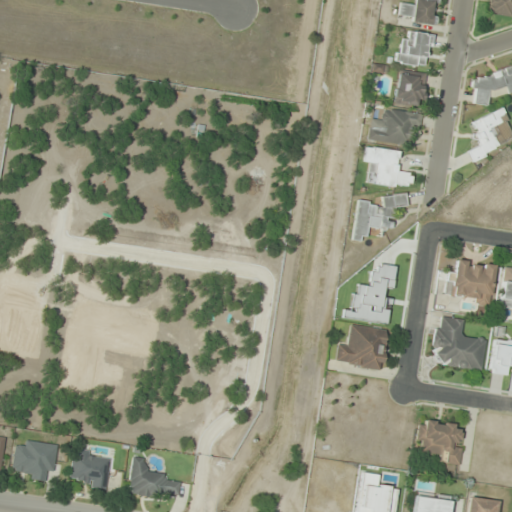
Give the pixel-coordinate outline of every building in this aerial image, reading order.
[(408,15),(407,22),(433,26),(437,0),(413,0),(412,4),(400,1),(398,13),(408,15)] [(511,16),(511,0),(488,0),(487,14),(511,16)] [(399,38),(395,62),(424,67),(430,34),(408,30),(406,39),(399,38)] [(511,74),(475,69),(470,103),(487,105),(489,88),(511,91),(511,74)] [(392,103),(421,106),(425,73),(396,70),(392,103)] [(409,126),(419,127),(421,114),(381,108),(379,120),(369,118),(365,140),(406,146),(409,126)] [(469,122),(479,145),(467,151),(471,160),(499,148),(495,139),(508,134),(498,109),(469,122)] [(361,163),(369,164),(366,183),(409,189),(412,173),(396,171),(399,151),(364,146),(361,163)] [(357,201),(350,238),(364,241),(367,226),(388,230),(390,219),(393,219),(396,206),(404,207),(406,197),(382,193),(380,205),(357,201)] [(494,265),(455,259),(452,274),(446,273),(443,298),(488,304),(494,265)] [(511,268),(502,267),(497,307),(509,308),(508,317),(511,318),(511,268)] [(480,371),(484,339),(460,336),(462,320),(441,317),(440,327),(433,326),(429,355),(438,357),(437,365),(480,371)] [(385,330),(348,325),(346,344),(336,343),(333,363),(379,370),(385,330)] [(488,374),(507,375),(508,367),(511,367),(511,341),(491,339),(488,374)] [(457,465),(462,425),(417,419),(414,442),(421,443),(420,451),(439,454),(438,462),(457,465)] [(56,444),(24,441),(23,449),(13,447),(10,470),(30,472),(30,480),(42,481),(43,472),(52,473),(56,444)] [(77,486),(106,488),(109,456),(71,453),(69,477),(77,478),(77,486)] [(145,474),(146,459),(131,457),(126,492),(177,498),(179,478),(145,474)] [(446,511),(449,499),(413,493),(410,511),(446,511)] [(496,511),(498,501),(468,497),(465,511),(496,511)]
